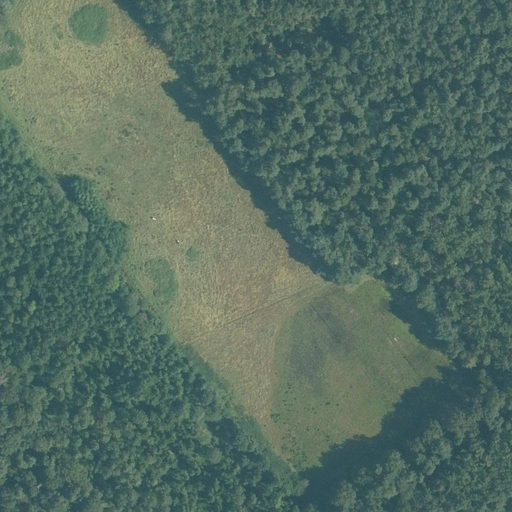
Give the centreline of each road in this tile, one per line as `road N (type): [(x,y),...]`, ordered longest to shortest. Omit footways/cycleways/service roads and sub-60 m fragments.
road 1 (track): [(511,250),(325,0),(13,0),(0,19)]
road 2 (track): [(362,511),(511,412)]
